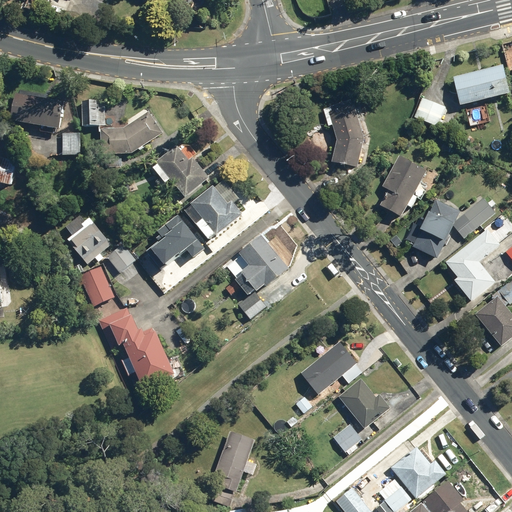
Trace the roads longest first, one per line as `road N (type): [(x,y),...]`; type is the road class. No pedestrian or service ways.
road 1 (residential): [(255,61),(233,87),(243,125),(511,456)]
road 2 (secondary): [(511,6),(255,61)]
road 3 (secondary): [(255,61),(176,68),(0,35)]
road 4 (unknown): [(184,330),(175,289),(284,201)]
